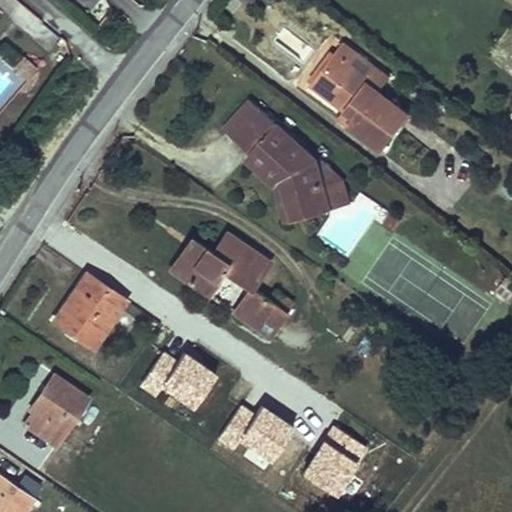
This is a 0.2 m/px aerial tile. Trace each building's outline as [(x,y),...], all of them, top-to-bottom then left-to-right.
[(345,42),(337,53),(368,76),(376,66),(345,42)] [(368,76),(337,53),(315,82),(357,115),(353,120),(387,146),(412,113),(383,91),(392,78),(376,66),(368,76)] [(27,80),(38,69),(22,55),(12,67),(27,80)] [(334,208),(319,161),(270,113),(251,95),(224,125),(241,142),(255,154),(251,159),(279,186),(284,181),(287,185),(298,219),(334,208)] [(328,170),(319,161),(334,208),(344,205),(338,180),(328,170)] [(171,268),(210,294),(224,272),(253,291),(239,312),(272,334),(289,308),(256,286),(271,263),(232,238),(221,255),(201,242),(195,252),(186,245),(171,268)] [(93,348),(127,298),(87,272),(54,321),(93,348)] [(56,447),(89,397),(54,374),(29,412),(33,415),(26,426),(56,447)] [(24,511),(34,498),(0,476),(0,511),(24,511)]
